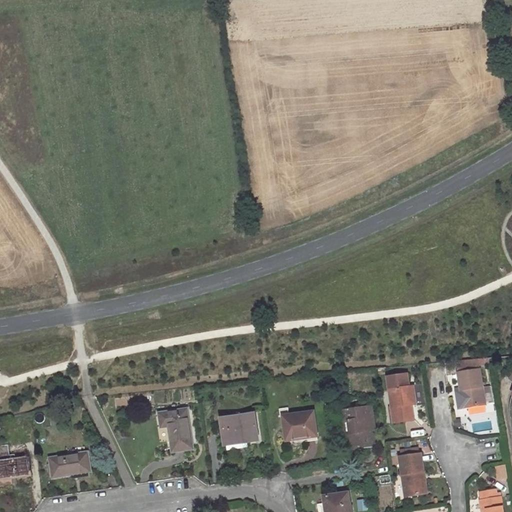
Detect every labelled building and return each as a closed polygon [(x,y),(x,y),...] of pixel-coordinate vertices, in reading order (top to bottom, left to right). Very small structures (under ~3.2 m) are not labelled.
[(481,367),(490,366),(489,358),(480,359),(481,367)] [(456,361),(461,391),(466,390),(469,408),(486,405),(486,404),(483,387),(478,359),(456,361)] [(412,405),(409,388),(408,375),(388,378),(395,423),(414,421),(412,405)] [(486,404),(493,403),(491,386),(483,387),(486,404)] [(458,392),(461,409),(469,408),(466,390),(461,391),(458,392)] [(376,438),(372,407),(342,412),(345,430),(351,429),(354,449),(368,447),(366,439),(376,438)] [(169,426),(173,451),(184,450),(193,449),(187,410),(161,414),(162,427),(169,426)] [(306,439),(318,437),(314,412),(283,417),(287,442),(306,439)] [(227,443),(248,440),(248,443),(260,441),(255,415),(223,419),(227,443)] [(366,439),(368,447),(378,446),(376,438),(366,439)] [(249,448),(248,443),(248,440),(227,443),(228,451),(239,450),(249,448)] [(0,479),(16,478),(31,476),(29,456),(10,459),(8,445),(0,446),(0,479)] [(418,449),(402,452),(402,457),(419,455),(418,449)] [(54,477),(73,474),(73,479),(82,477),(90,476),(89,472),(91,471),(88,454),(51,459),(54,477)] [(400,458),(406,497),(424,495),(421,473),(424,472),(422,454),(419,455),(402,457),(400,458)] [(506,465),(496,467),(499,480),(508,479),(506,465)] [(503,511),(501,498),(498,498),(496,491),(481,493),(482,501),(481,501),(482,511),(503,511)] [(322,511),(351,511),(349,493),(324,497),(325,504),(321,504),(322,511)]
